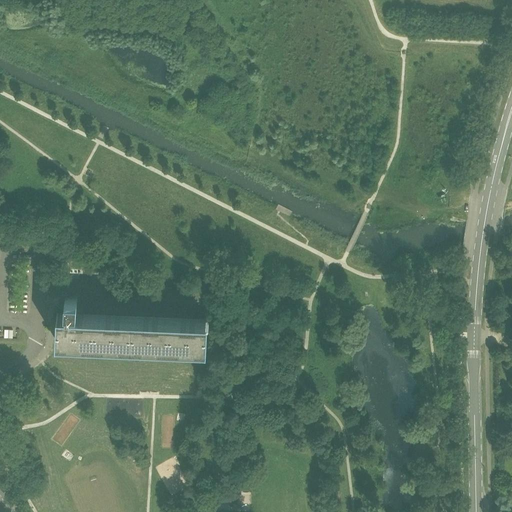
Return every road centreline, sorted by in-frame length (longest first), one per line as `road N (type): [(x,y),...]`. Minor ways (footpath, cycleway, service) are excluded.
road 1 (secondary): [(474,331),(481,241),(511,110)]
road 2 (secondary): [(475,511),(474,331)]
